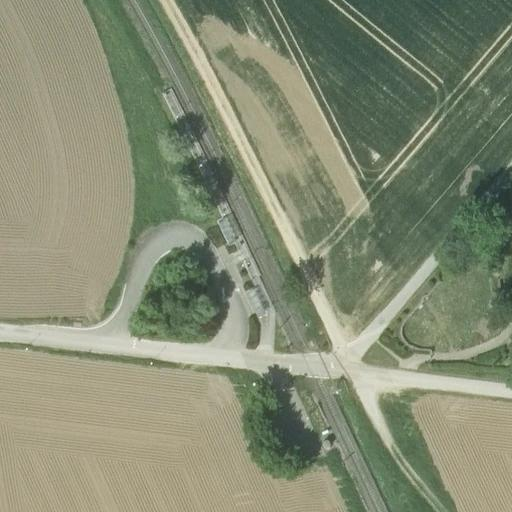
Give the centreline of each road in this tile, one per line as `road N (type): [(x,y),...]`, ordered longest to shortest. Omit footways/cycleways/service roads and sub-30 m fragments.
road 1 (track): [(163,0),(347,355)]
road 2 (residential): [(0,332),(309,367)]
road 3 (track): [(353,371),(439,511)]
